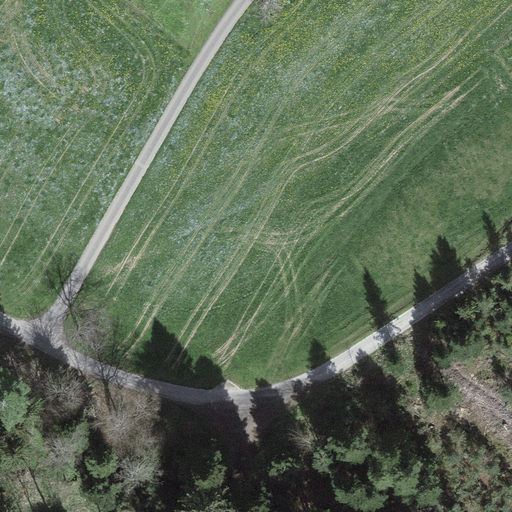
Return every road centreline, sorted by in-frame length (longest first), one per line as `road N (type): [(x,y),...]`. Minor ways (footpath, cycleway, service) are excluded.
road 1 (unclassified): [(511,249),(304,386),(255,399),(186,389),(43,344),(0,319)]
road 2 (track): [(0,344),(43,344),(86,258),(244,0)]
